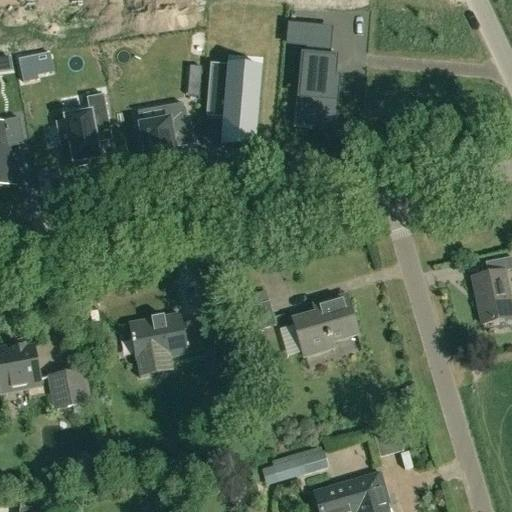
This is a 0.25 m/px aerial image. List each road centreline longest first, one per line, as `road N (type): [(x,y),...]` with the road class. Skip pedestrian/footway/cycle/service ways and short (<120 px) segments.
road 1 (residential): [(0,261),(387,192)]
road 2 (residential): [(485,511),(387,192)]
road 3 (residential): [(387,192),(511,169)]
